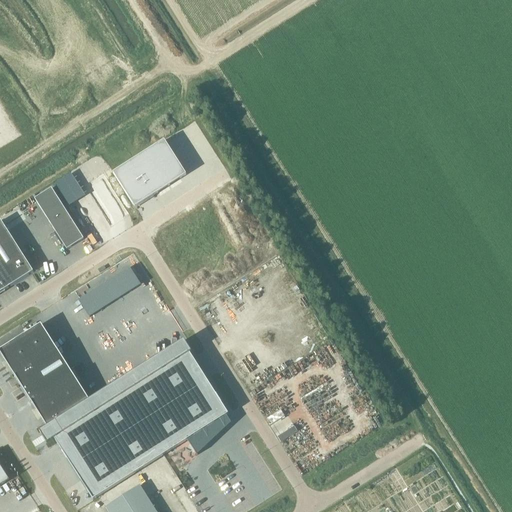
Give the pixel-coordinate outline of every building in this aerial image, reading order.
[(164,141),(112,173),(135,208),(186,175),(164,141)] [(125,213),(126,213),(102,175),(87,184),(111,222),(121,216),(122,216),(126,213),(125,213)] [(67,214),(50,224),(66,250),(83,239),(67,214)] [(0,221),(0,220),(0,293),(3,292),(5,292),(4,291),(33,272),(0,221)] [(43,311),(59,338),(82,324),(65,297),(43,311)] [(41,325),(41,324),(0,350),(0,354),(14,377),(30,403),(31,403),(46,428),(39,432),(47,445),(54,440),(93,501),(228,415),(190,354),(191,353),(184,341),(89,401),(41,325)] [(54,454),(50,457),(54,464),(59,461),(54,454)] [(0,466),(0,486),(9,481),(0,466)] [(107,511),(156,511),(140,486),(105,508),(107,511)]
